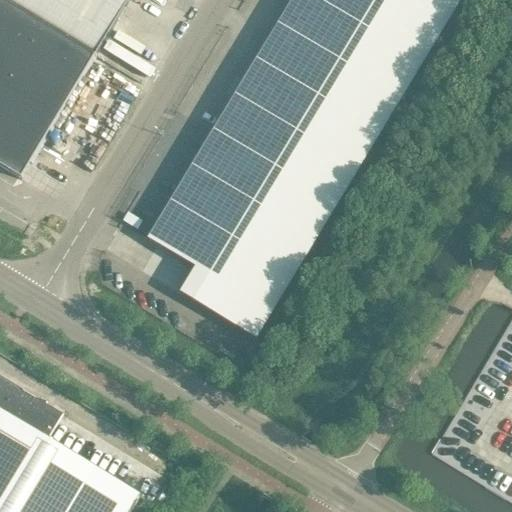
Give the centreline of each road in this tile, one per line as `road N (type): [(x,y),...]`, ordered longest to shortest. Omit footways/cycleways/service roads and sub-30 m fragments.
road 1 (tertiary): [(346,491),(36,302)]
road 2 (unclassified): [(36,302),(218,0)]
road 3 (unclassified): [(346,491),(496,255)]
